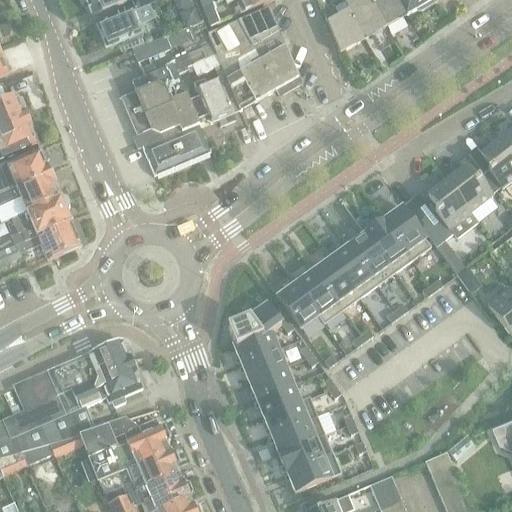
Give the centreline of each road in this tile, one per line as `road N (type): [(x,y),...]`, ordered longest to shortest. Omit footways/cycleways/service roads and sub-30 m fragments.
road 1 (tertiary): [(190,263),(293,178),(511,26)]
road 2 (residential): [(131,240),(30,0)]
road 3 (tertiary): [(242,511),(169,313)]
road 4 (tertiary): [(341,118),(171,241)]
road 5 (tertiary): [(511,0),(341,118)]
road 6 (residential): [(386,176),(511,93)]
road 7 (residential): [(292,0),(341,118)]
road 8 (tertiary): [(109,278),(30,321),(10,346)]
